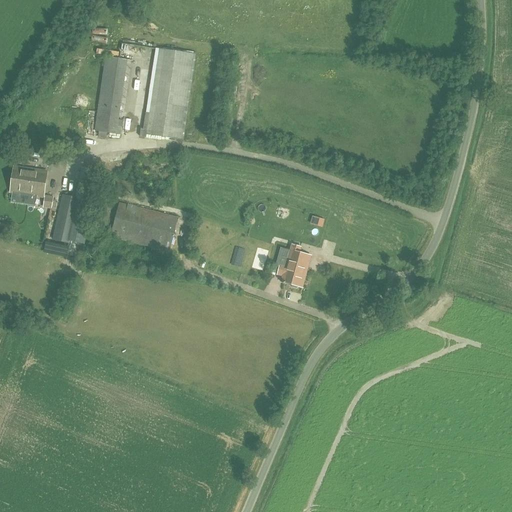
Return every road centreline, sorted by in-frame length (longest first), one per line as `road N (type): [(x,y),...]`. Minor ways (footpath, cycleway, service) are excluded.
road 1 (unclassified): [(247,511),(328,343),(436,248),(482,60),(483,0)]
road 2 (unknown): [(444,226),(302,170),(186,148)]
